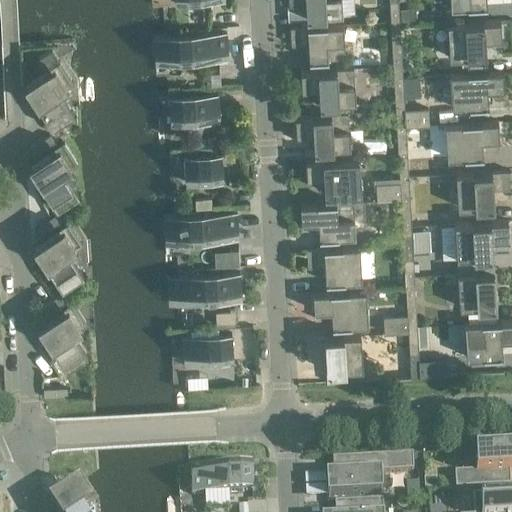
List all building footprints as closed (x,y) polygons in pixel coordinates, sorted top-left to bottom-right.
[(288,0),(289,1),(306,0),(306,15),(306,16),(326,15),(342,14),(341,0),(288,0)] [(400,24),(398,0),(389,1),(391,25),(400,24)] [(450,0),(451,8),(467,7),(487,6),(487,5),(486,5),(486,0),(450,0)] [(416,6),(399,7),(400,24),(417,23),(416,6)] [(501,22),(500,21),(447,24),(447,25),(449,58),(466,57),(485,56),(485,55),(484,40),(501,39),(500,22),(501,22)] [(343,24),(290,27),(290,28),(291,45),(308,44),(309,60),(309,61),(328,60),(328,59),(345,59),(343,26),(343,24)] [(401,47),(400,24),(391,25),(392,48),(401,47)] [(227,33),(165,37),(154,37),(155,64),(229,60),(227,33)] [(402,71),(401,47),(392,48),(393,71),(402,71)] [(23,84),(38,107),(52,128),(74,114),(60,92),(74,83),(51,49),(36,59),(44,71),(23,84)] [(485,62),(462,63),(462,71),(486,70),(485,62)] [(354,68),(300,71),(300,72),(301,72),(302,89),(319,88),(319,103),(319,105),(339,104),(339,103),(355,102),(354,70),(354,68)] [(404,94),(402,71),(393,71),(395,95),(404,94)] [(503,72),(503,71),(450,74),(450,75),(452,108),(469,107),(488,106),(488,105),(487,90),(504,89),(503,72)] [(221,72),(207,73),(207,87),(221,86),(221,72)] [(170,124),(220,121),(218,94),(169,97),(170,124)] [(405,109),(404,94),(395,95),(396,118),(405,118),(405,109)] [(428,108),(405,109),(405,118),(405,125),(429,124),(428,108)] [(348,113),(295,116),(295,117),(296,134),(313,133),(314,148),(314,149),(333,148),(350,147),(348,114),(348,113)] [(406,141),(405,125),(405,118),(396,118),(397,142),(406,141)] [(498,122),(498,121),(445,124),(445,125),(447,158),(464,157),(464,158),(483,157),(483,155),(482,140),(499,139),(498,122)] [(50,135),(30,148),(35,156),(55,143),(50,135)] [(221,135),(208,136),(208,147),(222,146),(221,135)] [(408,165),(406,141),(397,142),(398,165),(408,165)] [(28,165),(42,187),(57,209),(79,195),(65,173),(78,164),(64,142),(28,165)] [(186,183),(223,181),(222,154),(184,156),(186,183)] [(359,157),(305,160),(305,161),(306,161),(307,178),(324,177),(325,192),(324,192),(324,193),(344,192),(360,191),(358,158),(359,158),(359,157)] [(409,188),(408,165),(398,165),(399,182),(400,189),(409,188)] [(509,172),(509,171),(473,173),(456,174),(456,175),(458,208),(475,207),(494,206),(494,205),(493,190),(510,189),(509,172)] [(400,189),(399,182),(375,183),(376,199),(400,198),(400,189)] [(410,212),(409,188),(400,189),(400,198),(401,212),(410,212)] [(211,197),(195,198),(195,207),(211,207),(211,197)] [(353,202),(300,205),(300,206),(301,223),(318,222),(319,237),(319,238),(338,237),(355,236),(353,203),(353,202)] [(412,235),(410,212),(401,212),(402,236),(412,235)] [(237,213),(175,217),(164,217),(165,244),(239,240),(237,213)] [(54,216),(34,229),(39,237),(59,224),(54,216)] [(455,225),(440,226),(442,259),(473,257),(493,256),(493,255),(492,255),(492,240),(509,239),(508,222),(508,221),(491,222),(472,223),(455,224),(455,225)] [(32,246),(47,268),(62,290),(84,275),(69,253),(83,244),(68,222),(32,246)] [(429,229),(412,230),(413,250),(430,249),(429,229)] [(413,259),(412,235),(402,236),(404,259),(413,259)] [(360,246),(306,249),(306,250),(307,250),(308,267),(325,266),(325,281),(325,282),(345,281),(361,280),(359,247),(360,247),(360,246)] [(238,250),(230,251),(230,265),(239,265),(238,250)] [(493,257),(457,259),(458,273),(494,271),(493,257)] [(414,282),(413,259),(404,259),(405,283),(414,282)] [(494,273),(494,272),(457,274),(457,275),(458,275),(459,308),(476,307),(496,306),(496,305),(495,305),(493,273),(494,273)] [(241,273),(179,277),(181,304),(242,300),(241,273)] [(416,306),(414,282),(405,283),(406,306),(416,306)] [(366,290),(313,293),(313,294),(314,311),(331,310),(332,325),(332,327),(351,325),(368,324),(366,291),(366,290)] [(59,295),(39,308),(44,316),(64,303),(59,295)] [(37,325),(51,347),(65,369),(88,355),(74,333),(87,324),(73,302),(37,325)] [(417,329),(416,306),(406,306),(407,315),(408,330),(417,329)] [(234,311),(215,311),(216,326),(235,325),(234,311)] [(408,330),(407,315),(383,317),(384,333),(408,331),(408,330)] [(511,320),(464,323),(464,325),(465,325),(466,358),(483,357),(503,356),(502,355),(501,340),(511,338),(511,320)] [(418,353),(417,329),(408,330),(408,331),(409,353),(418,353)] [(184,363),(233,360),(232,334),(182,336),(184,363)] [(361,335),(324,337),(324,338),(325,338),(326,370),(327,384),(345,383),(344,370),(346,370),(362,369),(360,336),(361,336),(361,335)] [(419,360),(418,353),(409,353),(410,378),(420,377),(420,376),(419,360)] [(443,359),(419,360),(420,376),(444,375),(443,359)] [(67,388),(43,389),(44,398),(68,397),(67,388)] [(511,472),(511,449),(474,452),(476,472),(454,474),(455,490),(510,487),(509,473),(511,472)] [(413,472),(412,455),(332,460),(333,474),(325,475),(327,498),(382,495),(381,474),(413,472)] [(240,465),(190,468),(191,495),(203,494),(204,510),(228,509),(227,493),(253,491),(251,465),(240,465)] [(435,478),(424,478),(424,488),(436,487),(435,478)] [(47,503),(52,511),(84,511),(97,502),(83,480),(47,503)] [(511,511),(511,494),(504,495),(473,496),(473,511),(511,511)] [(382,511),(382,501),(334,504),(334,511),(382,511)]
